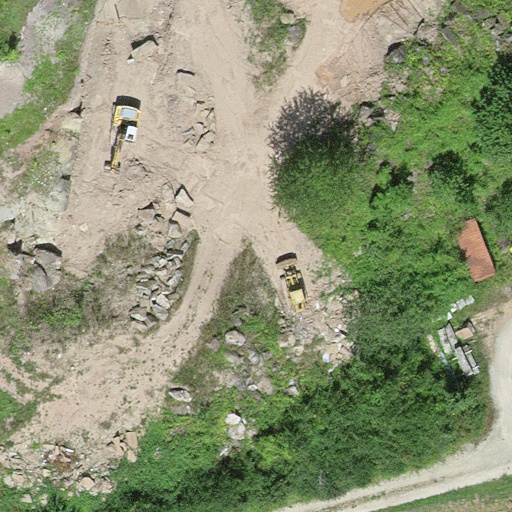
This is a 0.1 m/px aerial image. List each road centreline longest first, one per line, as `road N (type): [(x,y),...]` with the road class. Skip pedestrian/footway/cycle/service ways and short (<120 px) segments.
road 1 (track): [(383,0),(289,139),(197,240)]
road 2 (track): [(323,511),(511,455)]
